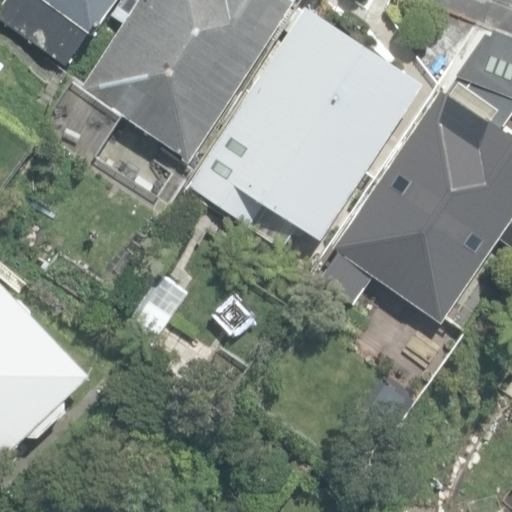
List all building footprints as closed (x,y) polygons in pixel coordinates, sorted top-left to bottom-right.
[(0,0),(0,17),(65,66),(90,31),(93,33),(116,0),(0,0)] [(130,118),(191,163),(297,0),(139,0),(80,89),(87,94),(65,127),(94,147),(116,114),(128,121),(130,118)] [(220,201),(286,244),(300,224),(322,239),(426,82),(304,4),(201,159),(213,167),(203,182),(224,196),(220,201)] [(413,51),(436,84),(478,20),(441,5),(413,51)] [(373,275),(442,323),(500,238),(511,245),(511,133),(473,108),(473,107),(482,93),(511,110),(511,33),(480,22),(440,86),(442,88),(332,246),(339,251),(319,280),(353,304),(373,275)] [(151,338),(184,288),(157,270),(124,321),(151,338)] [(0,460),(28,434),(39,435),(65,409),(65,398),(91,374),(0,278),(0,460)]
